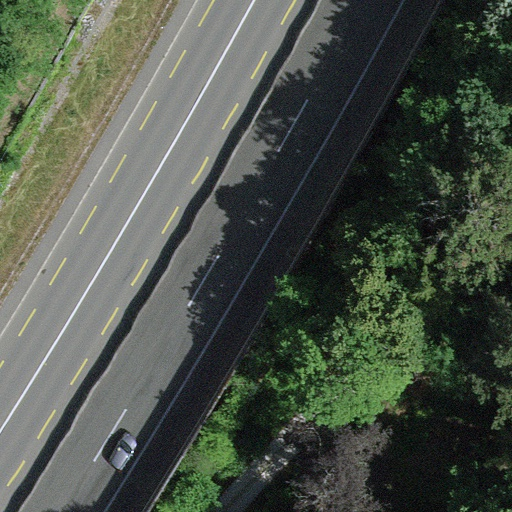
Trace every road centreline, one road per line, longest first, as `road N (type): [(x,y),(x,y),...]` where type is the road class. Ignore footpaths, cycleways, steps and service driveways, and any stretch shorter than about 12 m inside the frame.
road 1 (motorway): [(63,511),(365,0)]
road 2 (primary): [(254,0),(0,432)]
road 3 (motorway): [(230,0),(0,392)]
road 4 (track): [(511,206),(385,428),(313,488),(265,511)]
